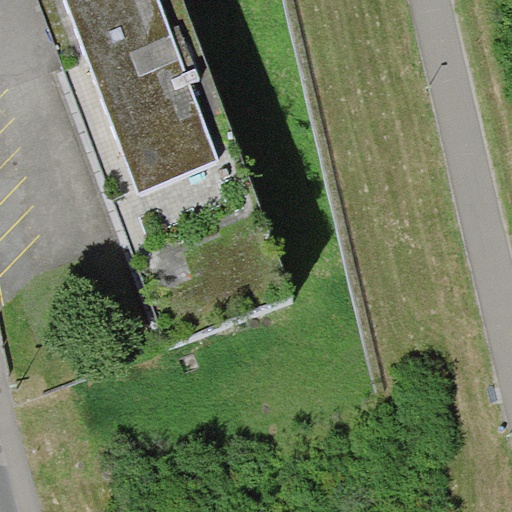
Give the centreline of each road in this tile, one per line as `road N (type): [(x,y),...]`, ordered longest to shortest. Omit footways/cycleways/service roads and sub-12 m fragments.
road 1 (motorway): [(360,0),(485,511)]
road 2 (motorway): [(511,293),(442,0)]
